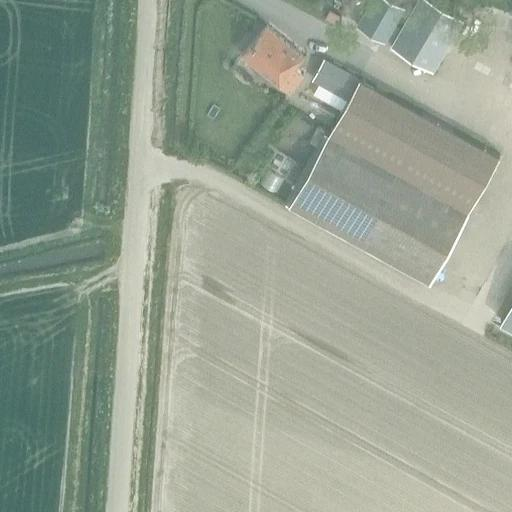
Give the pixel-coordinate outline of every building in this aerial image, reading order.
[(405,6),(394,0),(371,0),(357,24),(385,41),(386,39),(392,42),(401,26),(396,22),(405,6)] [(463,18),(433,0),(418,0),(392,45),(433,70),(463,18)] [(243,53),(289,92),(304,74),(295,66),(302,57),(266,27),(243,53)] [(314,80),(345,98),(358,76),(327,58),(314,80)] [(289,203),(430,280),(500,153),(360,76),(289,203)] [(281,141),(272,158),(288,167),(298,150),(281,141)] [(511,297),(500,319),(511,325),(511,297)]
